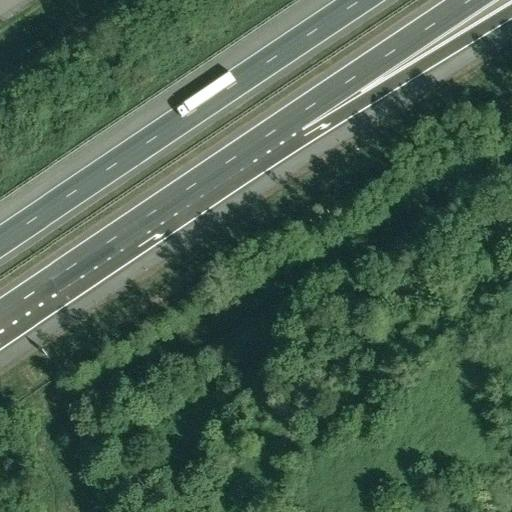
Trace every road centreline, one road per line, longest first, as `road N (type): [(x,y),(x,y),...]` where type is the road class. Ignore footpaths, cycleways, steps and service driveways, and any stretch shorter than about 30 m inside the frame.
road 1 (motorway): [(355,0),(0,240)]
road 2 (motorway): [(0,314),(287,121)]
road 3 (motorway): [(287,121),(414,69),(511,10)]
road 4 (motorway): [(287,121),(471,0)]
